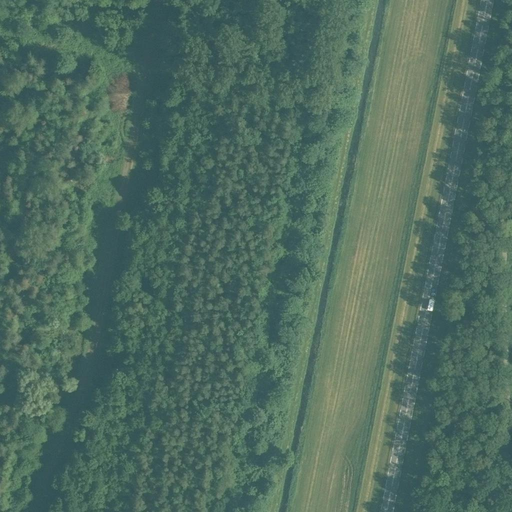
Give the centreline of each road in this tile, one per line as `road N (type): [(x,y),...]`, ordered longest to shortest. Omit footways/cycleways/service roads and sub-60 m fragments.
road 1 (track): [(35,511),(89,356),(157,0)]
road 2 (track): [(270,511),(371,0)]
road 3 (primary): [(386,511),(486,0)]
